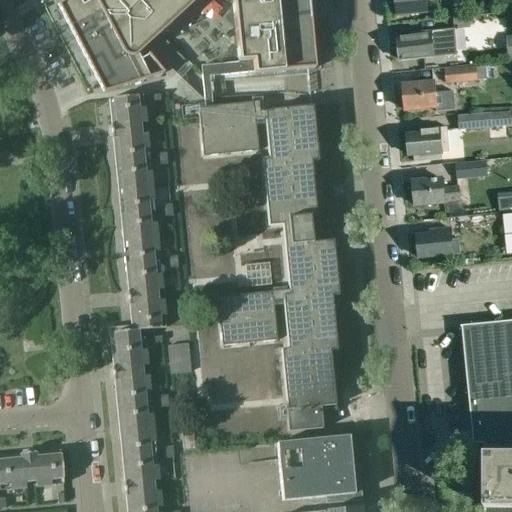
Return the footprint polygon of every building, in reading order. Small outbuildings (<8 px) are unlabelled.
[(95,0),(94,0),(67,0),(57,5),(103,93),(163,74),(147,55),(146,56),(147,57),(139,61),(137,55),(196,0),(95,0)] [(231,0),(238,63),(200,67),(204,108),(212,108),(209,77),(253,73),(253,75),(314,69),(307,0),(231,0)] [(425,0),(394,0),(396,17),(427,14),(425,0)] [(399,52),(397,54),(397,57),(400,59),(400,63),(432,59),(431,49),(439,48),(438,33),(430,34),(430,33),(412,35),(412,39),(398,40),(399,52)] [(476,70),(444,72),(446,85),(477,82),(476,70)] [(434,83),(403,86),(405,112),(436,109),(434,83)] [(142,137),(139,137),(138,126),(141,125),(144,125),(143,111),(138,111),(136,111),(135,101),(142,100),(142,98),(113,101),(115,126),(110,127),(111,141),(114,140),(116,140),(130,281),(132,293),(127,294),(128,309),(133,308),(136,333),(164,330),(164,328),(158,329),(157,319),(163,318),(162,304),(156,305),(154,293),(161,292),(159,277),(153,278),(152,268),(158,267),(158,263),(151,264),(150,254),(157,253),(155,226),(149,227),(148,227),(147,217),(150,216),(153,215),(153,212),(146,213),(146,202),(152,202),(150,175),(143,175),(142,165),(148,164),(148,161),(141,161),(140,151),(147,150),(145,136),(142,137)] [(217,301),(218,306),(217,306),(221,349),(276,344),(272,304),(282,303),(287,352),(280,352),(285,409),(284,409),(284,413),(286,413),(292,412),(315,410),(321,410),(335,408),(330,354),(337,353),(331,299),(339,298),(336,281),(333,244),(337,244),(339,243),(339,234),(325,235),(323,217),(318,218),(316,217),(310,164),(317,164),(312,107),(269,111),(269,112),(259,113),(258,103),(212,108),(204,108),(198,109),(198,115),(202,159),(257,154),(255,125),(264,124),(268,162),(261,163),(267,229),(271,229),(282,227),(288,293),(245,298),(217,301)] [(491,115),(458,118),(459,131),(492,128),(491,115)] [(406,149),(406,152),(409,155),(409,158),(441,155),(441,154),(449,153),(448,144),(447,129),(439,130),(439,129),(421,131),(421,134),(407,135),(408,147),(406,149)] [(486,163),(456,166),(458,180),(488,177),(486,163)] [(445,180),(413,183),(415,207),(447,204),(447,203),(460,201),(458,189),(446,190),(445,180)] [(511,256),(511,216),(502,217),(506,257),(511,256)] [(430,235),(418,236),(420,261),(452,257),(460,256),(458,241),(450,242),(449,229),(429,232),(430,235)] [(511,444),(511,322),(460,327),(461,329),(462,329),(473,443),(472,443),(472,445),(478,445),(484,445),(511,444)] [(149,470),(148,460),(154,459),(154,455),(148,456),(147,445),(154,445),(151,418),(144,418),(143,408),(149,407),(149,404),(143,404),(142,394),(149,393),(147,379),(140,380),(139,368),(146,367),(145,353),(138,354),(137,343),(143,342),(143,341),(131,341),(130,333),(113,335),(117,369),(111,370),(112,383),(118,383),(128,485),(122,485),(123,499),(129,498),(130,511),(153,511),(153,509),(160,509),(158,495),(151,495),(151,484),(157,483),(156,469),(149,470)] [(167,346),(170,374),(190,372),(187,344),(167,346)] [(315,410),(292,412),(286,413),(288,431),(323,428),(321,410),(315,410)] [(183,455),(194,454),(192,428),(180,429),(183,455)] [(283,504),(354,497),(349,439),(277,446),(283,504)] [(511,511),(511,444),(484,445),(483,511),(511,511)] [(0,486),(9,486),(10,492),(24,491),(24,485),(35,484),(36,490),(49,489),(49,482),(60,481),(61,487),(62,487),(60,458),(33,461),(33,457),(33,455),(19,456),(20,458),(20,462),(0,463),(0,486)]
